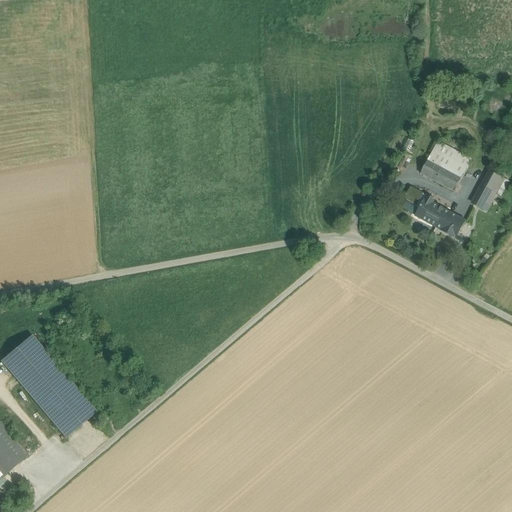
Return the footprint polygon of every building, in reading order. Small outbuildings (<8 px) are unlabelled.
[(471,161),(437,143),(420,174),(454,192),(471,161)] [(492,173),(482,192),(493,198),(503,179),(492,173)] [(426,196),(412,188),(406,198),(421,206),(426,196)] [(493,198),(482,192),(474,205),(484,210),(491,198),(492,198),(493,198)] [(435,200),(427,195),(426,196),(421,206),(415,216),(441,230),(451,213),(433,203),(435,200)] [(466,221),(451,213),(441,230),(456,238),(466,221)] [(96,412),(32,336),(1,362),(66,438),(96,412)] [(0,479),(28,455),(0,422),(0,479)]
